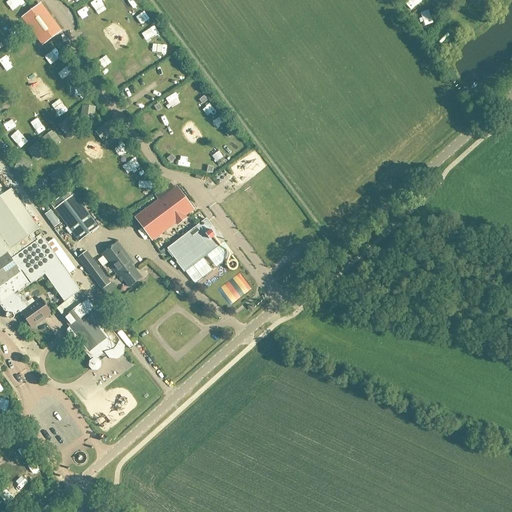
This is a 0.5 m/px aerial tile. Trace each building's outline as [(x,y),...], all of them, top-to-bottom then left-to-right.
[(100,12),(108,7),(103,0),(94,0),(93,1),(100,12)] [(127,14),(139,6),(134,0),(132,0),(122,7),(127,14)] [(40,5),(23,18),(43,45),(60,32),(40,5)] [(86,23),(94,20),(87,6),(79,10),(86,23)] [(133,22),(138,31),(151,23),(145,14),(133,22)] [(156,28),(143,35),(149,46),(161,39),(156,28)] [(447,31),(438,40),(443,45),(452,36),(447,31)] [(27,41),(19,45),(27,60),(35,55),(27,41)] [(93,59),(104,52),(99,44),(88,51),(93,59)] [(168,46),(159,45),(157,55),(166,57),(168,46)] [(148,70),(156,65),(148,52),(140,58),(148,70)] [(103,71),(113,63),(108,56),(97,65),(103,71)] [(14,58),(10,61),(16,70),(20,68),(14,58)] [(133,79),(142,76),(138,64),(129,67),(133,79)] [(75,71),(67,76),(74,86),(81,81),(75,71)] [(114,76),(113,84),(121,85),(123,78),(114,76)] [(86,87),(78,89),(80,97),(88,95),(86,87)] [(149,128),(156,124),(149,111),(142,115),(149,128)] [(92,126),(99,134),(109,125),(105,119),(99,125),(96,122),(92,126)] [(105,133),(112,144),(120,139),(113,128),(105,133)] [(157,145),(170,139),(165,129),(152,135),(157,145)] [(57,137),(49,141),(54,149),(62,145),(57,137)] [(23,138),(17,140),(21,150),(26,148),(23,138)] [(87,139),(82,142),(87,151),(92,148),(87,139)] [(115,148),(124,157),(131,151),(122,142),(115,148)] [(233,159),(242,154),(236,144),(227,149),(233,159)] [(182,149),(178,163),(187,165),(190,151),(182,149)] [(55,178),(59,184),(66,179),(62,173),(55,178)] [(176,187),(135,218),(152,241),(194,210),(176,187)] [(51,314),(51,313),(41,299),(30,307),(20,292),(32,284),(45,275),(64,302),(81,290),(42,235),(39,230),(41,229),(12,189),(0,197),(0,304),(7,314),(6,317),(14,318),(14,316),(20,312),(31,328),(51,314)] [(79,242),(99,227),(74,194),(54,210),(79,242)] [(224,262),(234,255),(224,242),(217,232),(216,233),(206,220),(168,249),(178,262),(177,263),(184,272),(185,272),(195,285),(204,278),(205,278),(224,263),(224,262)] [(119,268),(119,269),(124,265),(123,263),(125,261),(126,263),(131,260),(118,243),(101,255),(114,272),(119,268)] [(103,293),(111,286),(88,254),(79,260),(103,293)] [(124,265),(119,269),(119,268),(114,272),(115,274),(123,283),(125,282),(130,287),(142,278),(132,265),(133,264),(131,260),(126,263),(125,261),(123,263),(124,265)] [(236,280),(248,296),(252,292),(240,277),(236,280)] [(236,304),(244,298),(231,283),(223,289),(236,304)] [(124,355),(125,347),(89,300),(82,305),(82,304),(81,305),(74,296),(57,309),(63,318),(70,327),(67,330),(66,338),(74,339),(91,360),(89,362),(88,367),(92,371),(97,372),(101,369),(102,363),(100,362),(107,356),(109,359),(117,360),(124,355)] [(134,326),(147,341),(152,336),(140,322),(134,326)] [(168,369),(174,365),(159,345),(153,350),(168,369)] [(179,359),(176,362),(181,369),(185,365),(179,359)] [(95,390),(99,385),(93,381),(89,387),(95,390)] [(82,399),(91,397),(88,389),(80,391),(82,399)] [(9,414),(9,404),(0,404),(0,414),(9,414)] [(16,429),(4,436),(8,443),(20,436),(16,429)] [(22,449),(16,454),(20,460),(27,454),(22,449)] [(38,462),(29,467),(34,475),(43,470),(38,462)]
